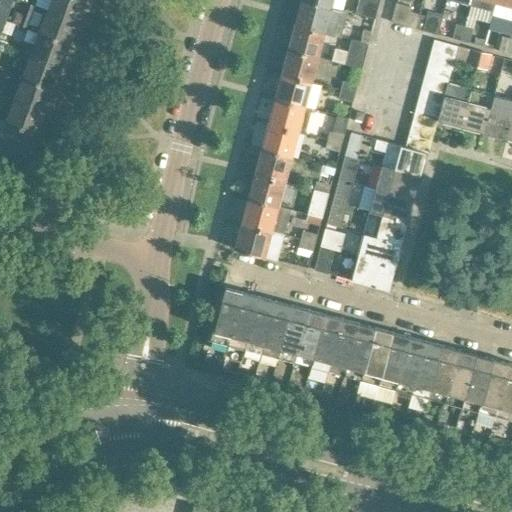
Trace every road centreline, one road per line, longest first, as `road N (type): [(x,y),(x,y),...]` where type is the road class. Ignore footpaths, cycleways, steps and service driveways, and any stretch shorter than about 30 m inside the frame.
road 1 (residential): [(229,267),(511,343)]
road 2 (residential): [(153,262),(220,0)]
road 3 (unclassified): [(394,472),(146,412)]
road 4 (unclassified): [(145,447),(190,449),(387,498)]
road 5 (unclassified): [(146,412),(59,424),(0,466)]
road 6 (residential): [(153,262),(0,216)]
road 7 (residential): [(10,511),(73,460),(145,447)]
road 8 (residential): [(146,412),(153,262)]
road 9 (unclassified): [(511,504),(394,472)]
